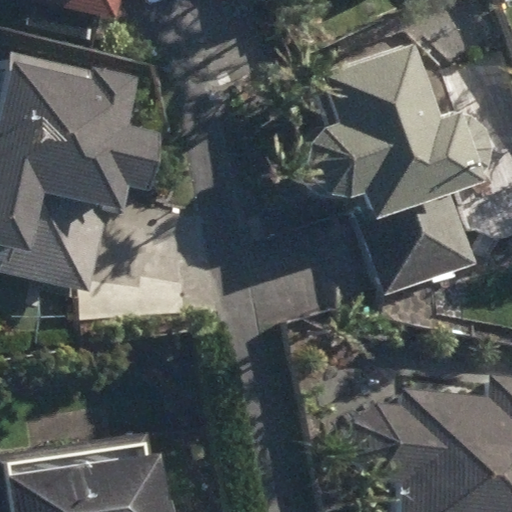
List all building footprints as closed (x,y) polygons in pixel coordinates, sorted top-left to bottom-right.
[(33,0),(105,18),(106,15),(109,0),(33,0)] [(482,32),(466,0),(443,0),(421,11),(441,53),(482,32)] [(418,112),(393,37),(390,39),(299,68),(317,123),(300,129),(287,145),(288,164),(294,176),(308,193),(324,193),(337,189),(371,292),(466,261),(466,259),(442,186),(453,182),(465,178),(464,173),(477,165),(481,144),(476,126),(461,113),(442,111),(440,105),(418,112)] [(0,273),(76,291),(78,284),(98,203),(103,181),(125,185),(139,126),(108,120),(119,73),(13,49),(10,61),(0,58),(0,273)] [(378,511),(511,511),(511,375),(479,372),(478,397),(387,390),(386,404),(365,402),(343,421),(339,455),(359,478),(381,480),(378,511)] [(0,511),(146,511),(137,433),(0,448),(0,511)]
